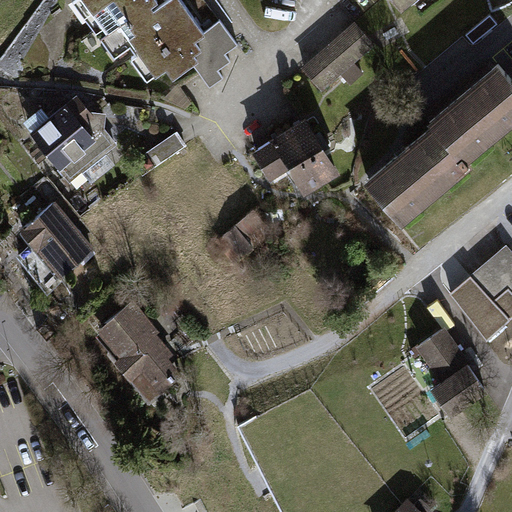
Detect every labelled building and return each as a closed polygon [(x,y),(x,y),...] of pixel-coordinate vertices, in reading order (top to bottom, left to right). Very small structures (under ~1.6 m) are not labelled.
[(201,34),(177,0),(69,0),(111,60),(126,50),(148,81),(164,70),(171,80),(191,66),(206,88),(222,77),(217,70),(227,63),(219,51),(230,43),(216,23),(201,34)] [(374,48),(352,22),(301,65),(323,91),(374,48)] [(433,125),(466,163),(511,123),(511,75),(499,60),(428,119),(433,125)] [(39,106),(22,119),(68,179),(114,144),(77,95),(48,118),(39,106)] [(302,116),(289,124),(324,179),(337,171),(302,116)] [(289,124),(248,151),(266,178),(286,164),(304,191),(324,179),(289,124)] [(466,163),(433,125),(367,180),(404,223),(469,168),(466,163)] [(184,145),(174,130),(144,150),(154,165),(184,145)] [(95,249),(54,197),(14,228),(21,238),(0,254),(12,269),(21,262),(44,290),(95,249)] [(268,231),(251,208),(211,239),(228,262),(268,231)] [(511,286),(511,255),(502,244),(462,279),(488,308),(511,286)] [(173,360),(130,303),(97,327),(117,353),(113,358),(149,400),(169,383),(165,366),(173,360)] [(487,392),(441,329),(413,350),(436,382),(426,389),(448,420),(487,392)] [(417,511),(402,498),(388,511),(417,511)]
